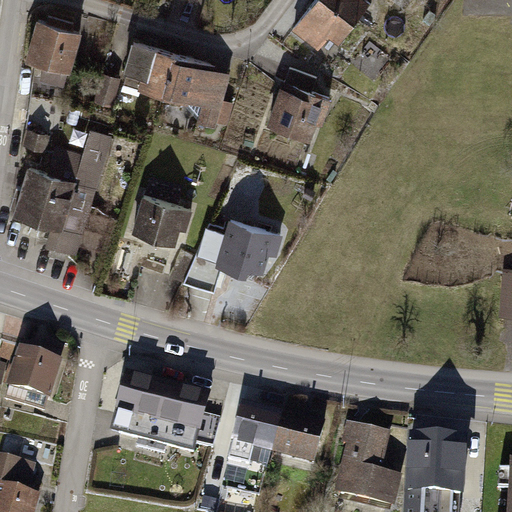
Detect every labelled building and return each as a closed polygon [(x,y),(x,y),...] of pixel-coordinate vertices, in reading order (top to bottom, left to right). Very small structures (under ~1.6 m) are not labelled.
[(341,38),(355,20),(329,0),(316,0),(296,28),(320,47),(332,32),(341,38)] [(329,0),(355,20),(369,0),(368,0),(329,0)] [(48,21),(41,19),(29,58),(70,70),(82,31),(74,29),(76,22),(50,15),(48,21)] [(165,94),(177,54),(135,42),(127,70),(128,71),(124,87),(141,92),(142,87),(165,94)] [(218,66),(177,54),(165,94),(187,100),(202,117),(200,121),(216,126),(229,82),(214,78),(218,66)] [(319,77),(292,67),(271,123),(309,137),(316,118),(323,120),(331,98),(313,91),(319,77)] [(120,78),(105,73),(97,100),(113,105),(120,78)] [(50,135),(31,129),(27,145),(45,150),(50,135)] [(50,173),(32,167),(18,213),(55,225),(49,244),(73,251),(108,135),(91,130),(83,160),(79,159),(80,155),(58,148),(50,173)] [(192,210),(147,196),(137,230),(175,241),(181,221),(188,223),(192,210)] [(230,229),(212,223),(197,255),(187,278),(217,288),(225,264),(247,271),(249,264),(263,269),(269,250),(278,253),(283,234),(232,219),(230,229)] [(187,278),(197,255),(183,250),(172,275),(185,281),(187,278)] [(23,346),(9,342),(4,358),(19,362),(8,400),(46,412),(61,361),(34,353),(36,347),(24,344),(23,346)] [(171,385),(129,374),(118,413),(127,415),(121,436),(141,441),(139,447),(153,450),(171,385)] [(211,396),(171,385),(153,450),(167,454),(168,447),(195,454),(198,444),(215,449),(223,420),(206,415),(211,396)] [(254,463),(258,448),(320,463),(330,421),(248,401),(234,458),(254,463)] [(389,434),(350,425),(346,444),(352,445),(341,493),(394,505),(400,479),(380,474),(389,434)] [(466,440),(413,437),(409,511),(454,511),(455,498),(463,499),(466,440)] [(36,466),(4,457),(0,471),(0,511),(35,511),(40,497),(26,493),(28,485),(30,486),(36,466)]
